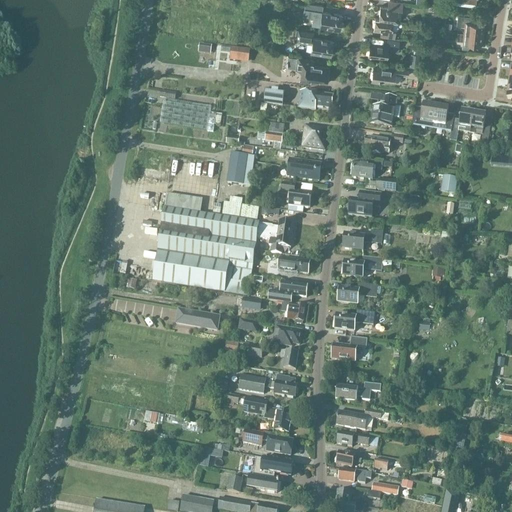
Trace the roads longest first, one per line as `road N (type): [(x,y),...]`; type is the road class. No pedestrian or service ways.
road 1 (residential): [(43,511),(94,300),(149,0)]
road 2 (residential): [(318,511),(321,310),(362,0)]
